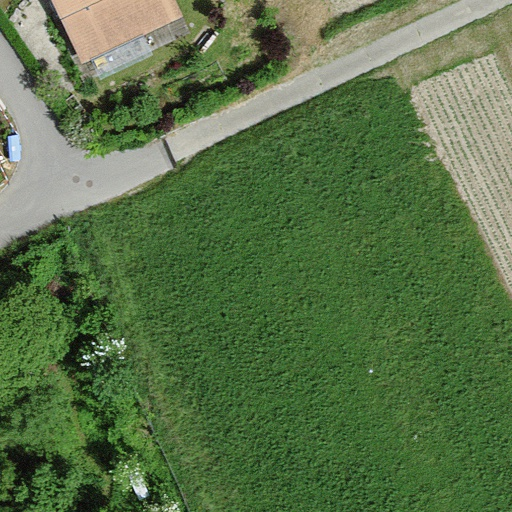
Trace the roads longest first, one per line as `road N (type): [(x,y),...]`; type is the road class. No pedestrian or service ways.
road 1 (unclassified): [(465,0),(86,177)]
road 2 (residential): [(0,53),(86,177)]
